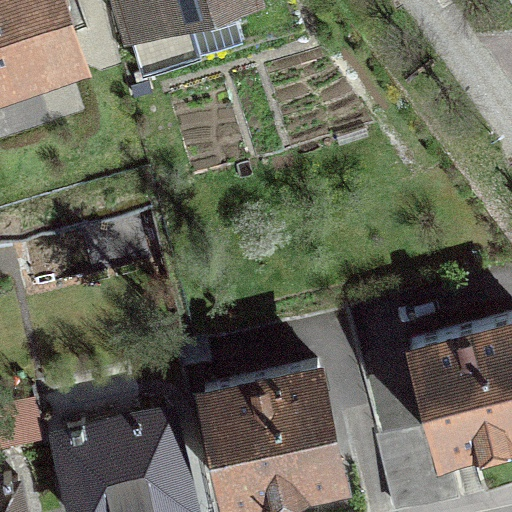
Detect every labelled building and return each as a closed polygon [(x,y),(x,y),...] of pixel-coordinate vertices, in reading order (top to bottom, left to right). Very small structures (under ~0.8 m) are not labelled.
[(0,0),(0,77),(33,66),(30,57),(77,40),(62,0),(0,0)] [(118,0),(127,27),(130,26),(142,67),(243,36),(231,0),(118,0)] [(0,241),(150,205),(140,164),(0,205),(0,241)] [(434,421),(440,441),(445,440),(511,421),(511,309),(411,336),(434,421)] [(206,337),(180,343),(184,364),(211,358),(206,337)] [(340,464),(317,357),(204,382),(228,489),(340,464)] [(0,441),(43,432),(33,394),(0,401),(0,441)] [(75,502),(63,505),(64,511),(136,511),(136,510),(191,497),(169,405),(87,425),(85,416),(65,421),(67,429),(58,431),(75,502)] [(457,487),(445,440),(440,441),(434,421),(376,433),(393,501),(457,487)] [(26,511),(17,473),(0,477),(0,511),(26,511)]
